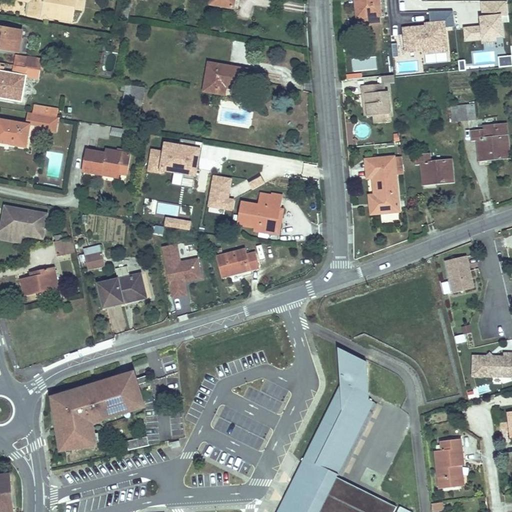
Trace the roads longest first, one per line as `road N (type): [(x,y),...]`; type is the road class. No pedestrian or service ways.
road 1 (unclassified): [(21,395),(66,368),(344,277)]
road 2 (residential): [(344,277),(325,0)]
road 3 (unclassified): [(344,277),(511,214)]
